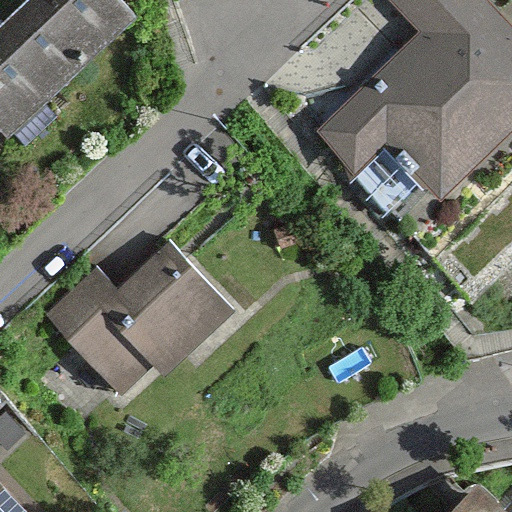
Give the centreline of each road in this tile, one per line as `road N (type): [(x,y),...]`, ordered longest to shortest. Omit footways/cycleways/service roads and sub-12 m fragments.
road 1 (residential): [(0,282),(322,0)]
road 2 (residential): [(511,413),(372,463),(319,511)]
